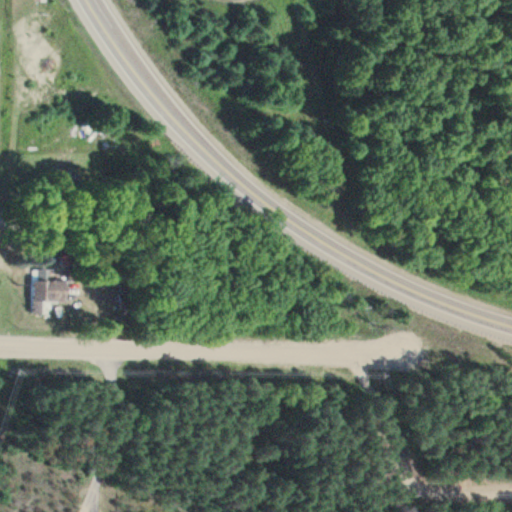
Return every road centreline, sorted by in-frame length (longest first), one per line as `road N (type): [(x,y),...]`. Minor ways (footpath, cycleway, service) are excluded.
road 1 (secondary): [(511,331),(442,304),(267,205),(160,105),(83,0)]
road 2 (residential): [(0,348),(409,356)]
